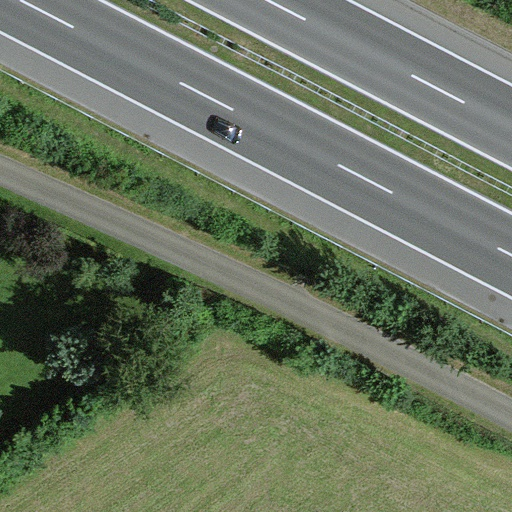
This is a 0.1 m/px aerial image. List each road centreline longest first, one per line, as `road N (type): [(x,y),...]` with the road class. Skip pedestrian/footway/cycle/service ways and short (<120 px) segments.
road 1 (motorway): [(14,0),(511,259)]
road 2 (motorway): [(511,135),(253,0)]
